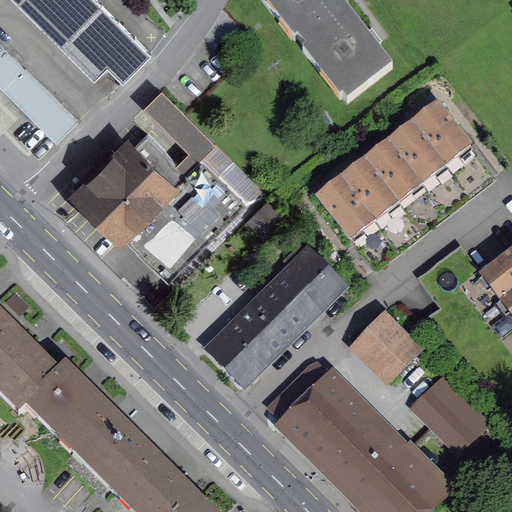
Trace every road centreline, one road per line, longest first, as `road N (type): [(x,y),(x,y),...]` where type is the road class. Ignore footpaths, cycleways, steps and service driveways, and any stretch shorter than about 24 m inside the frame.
road 1 (primary): [(9,215),(308,511)]
road 2 (residential): [(215,0),(175,56),(9,215)]
